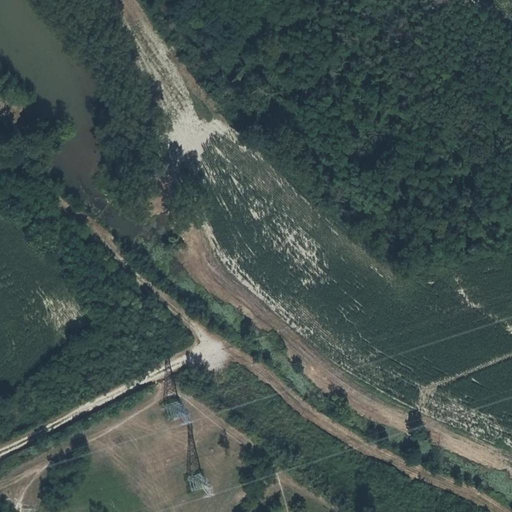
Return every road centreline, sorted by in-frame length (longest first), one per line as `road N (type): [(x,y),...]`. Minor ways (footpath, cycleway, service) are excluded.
road 1 (track): [(0,111),(19,123),(20,160),(208,343),(305,417),(447,478),(496,511)]
road 2 (track): [(0,452),(208,343)]
